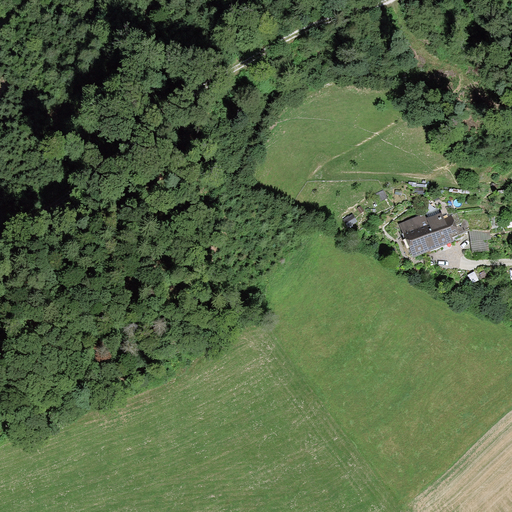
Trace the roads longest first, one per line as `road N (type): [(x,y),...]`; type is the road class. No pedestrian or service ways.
road 1 (track): [(251,187),(272,124),(286,108),(322,89),(399,86),(446,64),(461,67),(457,91),(324,173),(414,179),(438,172),(456,183)]
road 2 (track): [(381,0),(283,38),(229,71),(0,241)]
road 3 (track): [(0,433),(155,365),(238,297)]
